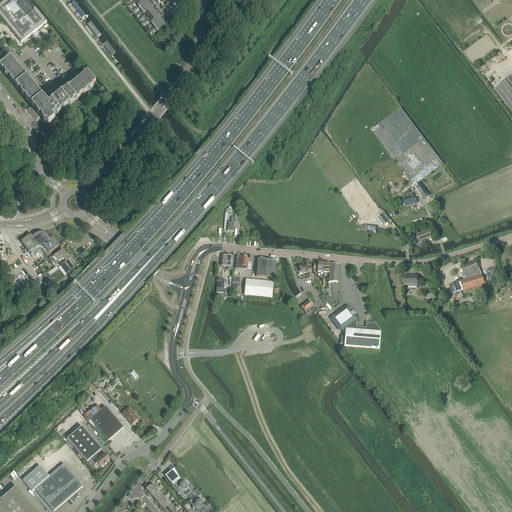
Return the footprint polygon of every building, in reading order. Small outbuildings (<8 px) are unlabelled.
[(1,4),(0,5),(0,17),(21,43),(46,23),(27,0),(0,0),(3,3),(1,4)] [(141,11),(152,3),(151,1),(148,3),(146,0),(138,6),(141,10),(141,11)] [(86,16),(74,1),(71,4),(82,19),(86,16)] [(145,15),(153,9),(151,6),(153,4),(152,3),(141,11),(142,12),(142,11),(145,15)] [(148,19),(159,11),(157,10),(155,12),(153,9),(145,15),(148,18),(147,19),(148,19)] [(152,23),(159,17),(157,15),(160,13),(159,11),(148,19),(149,20),(152,23)] [(154,28),(165,20),(164,18),(161,20),(159,17),(152,23),(154,27),(154,28)] [(164,23),(166,21),(165,20),(154,28),(155,29),(156,28),(158,32),(166,26),(164,23)] [(91,22),(87,25),(97,38),(101,35),(91,22)] [(107,42),(102,45),(112,57),(116,54),(107,42)] [(11,59),(0,68),(28,103),(31,106),(31,107),(33,109),(32,110),(31,108),(28,111),(29,111),(29,110),(37,120),(36,121),(37,121),(39,119),(39,118),(41,117),(42,118),(45,122),(46,123),(49,127),(55,122),(53,119),(57,116),(58,117),(92,89),(97,85),(88,73),(85,75),(54,101),(52,103),(48,105),(46,102),(43,98),(15,64),(11,59)] [(511,75),(494,90),(511,113),(511,75)] [(443,164),(422,136),(400,108),(372,130),(414,186),(443,164)] [(424,199),(429,195),(419,182),(414,186),(424,199)] [(412,195),(403,197),(405,206),(417,203),(416,198),(413,199),(412,195)] [(383,226),(390,220),(384,212),(377,218),(383,226)] [(420,243),(432,238),(429,230),(417,235),(420,243)] [(31,235),(22,241),(29,252),(31,254),(39,248),(42,249),(46,255),(47,256),(47,255),(51,253),(59,246),(53,238),(51,239),(50,240),(48,237),(47,236),(45,235),(43,234),(41,234),(39,234),(37,235),(36,235),(32,238),(31,235)] [(53,256),(51,253),(47,255),(49,258),(46,259),(47,261),(49,260),(55,268),(63,263),(64,262),(63,260),(65,260),(65,261),(67,261),(70,259),(69,259),(70,258),(68,256),(67,256),(63,251),(56,256),(55,255),(53,256)] [(237,257),(236,269),(247,270),(247,258),(237,257)] [(63,264),(60,267),(67,275),(78,266),(72,258),(70,259),(67,261),(65,261),(65,260),(63,260),(64,262),(63,263),(63,264)] [(449,287),(452,295),(454,294),(462,291),(463,291),(464,290),(483,284),(476,262),(475,260),(464,265),(462,266),(460,266),(465,279),(461,281),(460,281),(461,282),(458,284),(457,284),(449,287)] [(258,261),(257,277),(274,279),(275,270),(276,262),(258,261)] [(323,273),(324,264),(318,263),(318,265),(314,264),(313,270),(318,270),(317,272),(323,273)] [(340,265),(330,264),(329,273),(329,277),(328,283),(338,283),(340,265)] [(496,268),(486,271),(490,283),(500,280),(496,268)] [(418,281),(418,276),(404,276),(404,285),(418,286),(418,282),(418,281)] [(217,279),(216,293),(223,294),(223,289),(224,283),(224,280),(217,279)] [(272,298),(274,282),(246,280),(244,296),(272,298)] [(462,291),(454,294),(456,301),(464,299),(462,291)] [(313,306),(311,303),(310,302),(301,308),(305,312),(313,306)] [(347,307),(331,319),(340,331),(342,330),(345,333),(346,333),(344,348),(379,351),(381,332),(376,324),(372,324),(366,323),(366,331),(359,330),(359,328),(356,328),(357,324),(356,323),(354,320),(356,319),(347,307)] [(124,428),(106,407),(90,421),(108,442),(124,428)] [(140,420),(130,408),(122,415),(132,426),(140,420)] [(102,450),(82,427),(67,440),(87,463),(102,450)] [(101,468),(110,460),(105,454),(96,462),(101,468)] [(40,467),(23,481),(32,492),(35,490),(53,511),(54,511),(83,487),(80,484),(64,465),(49,478),(40,467)] [(187,484),(186,483),(184,482),(183,482),(181,479),(174,469),(165,477),(173,486),(174,485),(185,498),(187,496),(190,500),(199,493),(196,490),(192,493),(188,488),(188,487),(188,486),(188,485),(187,484)] [(148,496),(156,489),(153,485),(146,491),(149,494),(147,495),(148,496)] [(37,511),(16,487),(0,501),(0,511),(37,511)] [(153,499),(160,493),(156,489),(148,496),(149,497),(151,496),(153,499)] [(155,504),(164,497),(160,493),(153,499),(156,502),(154,503),(155,504)] [(191,501),(189,503),(197,511),(212,511),(214,510),(211,507),(207,511),(207,510),(203,506),(204,505),(203,503),(203,502),(202,501),(200,500),(199,500),(198,500),(202,497),(199,493),(190,500),(191,501)] [(160,507),(167,501),(164,497),(155,504),(156,505),(158,504),(160,507)] [(162,511),(163,511),(171,505),(167,501),(160,507),(163,510),(161,511),(162,511)]
